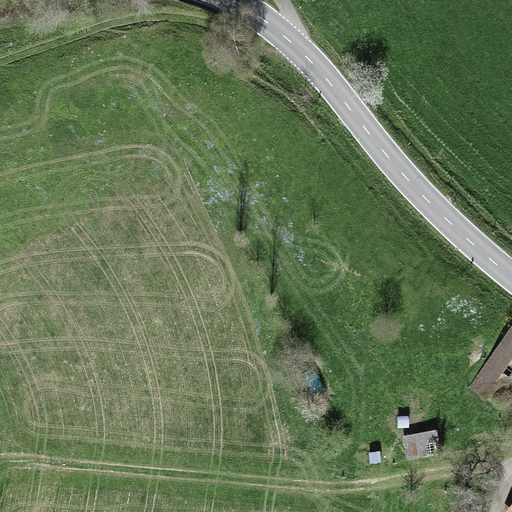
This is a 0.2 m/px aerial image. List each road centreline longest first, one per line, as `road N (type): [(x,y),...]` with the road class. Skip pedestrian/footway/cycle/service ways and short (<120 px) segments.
road 1 (tertiary): [(235,0),(290,43),(407,178),(511,277)]
road 2 (track): [(282,0),(290,43),(154,19),(0,65)]
